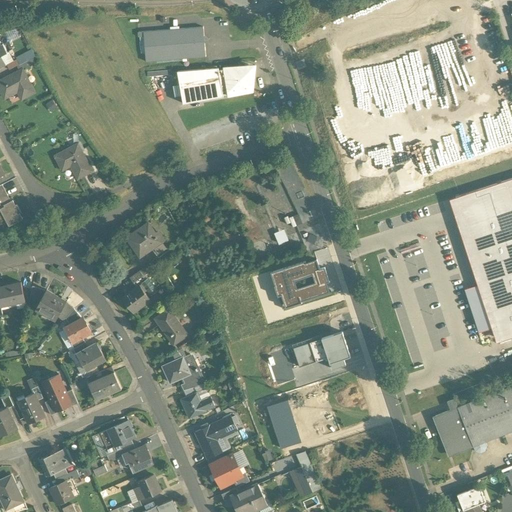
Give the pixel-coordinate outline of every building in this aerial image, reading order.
[(347,142),(502,98),(477,11),(388,37),(391,46),(324,65),(347,142)] [(203,26),(138,31),(139,36),(143,35),(145,61),(206,56),(204,41),(206,41),(208,38),(205,37),(204,37),(203,26)] [(31,49),(23,53),(27,60),(35,56),(31,49)] [(33,57),(17,66),(20,70),(22,69),(23,69),(35,63),(33,57)] [(256,64),(178,71),(184,103),(224,96),(223,94),(229,93),(230,95),(253,91),(256,64)] [(20,70),(0,80),(0,86),(5,97),(18,90),(22,97),(34,91),(23,69),(22,69),(20,70)] [(46,104),(51,111),(57,107),(52,99),(46,104)] [(79,142),(54,155),(61,167),(70,163),(77,177),(91,170),(81,150),(83,148),(79,142)] [(464,225),(502,340),(511,336),(511,178),(455,198),(460,213),(455,215),(456,220),(458,227),(464,225)] [(8,194),(0,197),(0,220),(5,218),(9,225),(23,217),(13,199),(11,200),(8,194)] [(460,213),(455,198),(449,200),(455,215),(460,213)] [(161,242),(148,222),(126,237),(139,257),(150,250),(161,242)] [(464,225),(458,227),(477,285),(465,289),(479,332),(491,328),(496,342),(502,340),(464,225)] [(277,243),(287,239),(282,228),(272,232),(277,243)] [(161,242),(150,250),(156,259),(168,251),(161,242)] [(271,272),(282,309),(329,294),(325,282),(329,281),(325,267),(319,268),(316,260),(305,263),(304,262),(271,272)] [(139,271),(129,278),(133,284),(143,277),(139,271)] [(375,281),(380,295),(392,291),(388,277),(375,281)] [(20,282),(0,287),(0,304),(24,299),(20,282)] [(46,290),(32,286),(30,299),(39,302),(46,290)] [(142,294),(137,288),(122,298),(133,313),(150,300),(144,293),(142,294)] [(61,298),(47,291),(46,290),(39,302),(35,309),(37,310),(44,314),(45,313),(56,318),(55,320),(56,320),(58,316),(66,301),(61,298)] [(207,299),(197,302),(200,311),(210,307),(207,299)] [(66,301),(58,316),(63,320),(65,318),(73,309),(66,301)] [(389,305),(384,318),(397,324),(403,311),(389,305)] [(82,318),(74,309),(73,309),(65,318),(69,325),(82,318)] [(185,333),(169,309),(155,319),(172,343),(185,333)] [(69,325),(65,328),(73,342),(73,343),(82,338),(91,333),(82,318),(69,325)] [(397,328),(392,339),(404,346),(410,334),(397,328)] [(342,332),(321,339),(328,357),(331,369),(345,364),(344,359),(350,357),(342,332)] [(82,338),(73,343),(73,342),(70,343),(74,349),(85,343),(82,338)] [(299,367),(328,357),(321,339),(293,348),(299,367)] [(85,343),(74,349),(77,355),(88,348),(85,343)] [(88,348),(77,355),(86,370),(105,359),(96,344),(88,348)] [(181,349),(173,355),(175,361),(185,357),(181,349)] [(175,361),(163,367),(170,384),(182,378),(184,384),(181,386),(183,391),(193,388),(203,385),(197,371),(198,371),(196,368),(190,355),(185,357),(175,361)] [(111,367),(87,378),(89,384),(114,373),(111,367)] [(232,368),(221,371),(223,379),(235,375),(232,368)] [(89,384),(88,384),(89,386),(96,401),(121,389),(114,373),(89,384)] [(58,375),(42,383),(50,401),(55,412),(56,412),(55,409),(59,407),(60,410),(71,405),(66,393),(58,375)] [(87,378),(75,383),(78,391),(89,386),(88,384),(89,384),(87,378)] [(75,383),(70,386),(71,388),(72,390),(73,393),(73,394),(78,391),(75,383)] [(511,385),(458,407),(473,446),(485,441),(511,430),(511,385)] [(38,387),(32,390),(34,394),(37,401),(43,399),(38,387)] [(193,388),(183,391),(186,398),(196,394),(193,388)] [(73,393),(72,390),(66,393),(71,405),(71,407),(78,404),(73,394),(73,393)] [(34,394),(18,402),(28,425),(44,417),(37,401),(34,394)] [(200,402),(196,394),(186,398),(181,401),(189,419),(204,412),(204,411),(200,402)] [(8,395),(1,398),(6,410),(7,409),(13,406),(8,395)] [(209,398),(200,402),(204,411),(213,407),(209,398)] [(454,398),(447,401),(451,410),(458,407),(454,398)] [(280,449),(301,442),(288,400),(267,407),(280,449)] [(50,401),(45,403),(50,416),(57,414),(56,412),(55,412),(50,401)] [(451,410),(435,416),(451,455),(473,446),(458,407),(451,410)] [(6,410),(0,412),(0,436),(16,430),(7,409),(6,410)] [(222,453),(214,437),(235,427),(230,416),(194,433),(207,460),(222,453)] [(128,422),(105,432),(109,441),(112,440),(115,447),(120,445),(131,440),(134,438),(131,431),(132,431),(128,422)] [(109,441),(105,432),(98,435),(105,449),(104,450),(105,450),(108,456),(121,451),(122,450),(120,445),(115,447),(112,440),(109,441)] [(131,440),(120,445),(122,450),(133,445),(131,440)] [(485,441),(473,446),(475,451),(480,453),(485,451),(487,446),(485,441)] [(122,450),(121,451),(124,456),(136,451),(133,445),(122,450)] [(136,451),(124,456),(124,457),(127,463),(128,462),(133,472),(153,463),(148,453),(147,454),(145,447),(136,451)] [(64,450),(39,461),(46,477),(53,474),(64,469),(66,468),(67,466),(65,462),(68,460),(64,450)] [(108,456),(107,457),(109,463),(124,457),(124,456),(121,451),(108,456)] [(207,460),(209,466),(229,456),(226,451),(222,453),(207,460)] [(251,473),(240,451),(231,455),(241,475),(245,474),(246,476),(251,473)] [(320,488),(304,452),(295,455),(300,467),(289,472),(300,497),(320,488)] [(241,475),(231,455),(229,456),(209,466),(220,488),(233,482),(242,477),(241,475)] [(100,459),(90,463),(92,469),(102,465),(100,459)] [(104,466),(93,471),(96,477),(107,473),(104,466)] [(64,469),(53,474),(56,479),(67,475),(64,469)] [(56,479),(54,480),(57,486),(66,482),(69,480),(67,474),(67,475),(56,479)] [(242,477),(233,482),(236,487),(249,482),(246,476),(245,474),(241,475),(242,477)] [(11,476),(0,480),(0,499),(5,511),(18,505),(23,502),(11,476)] [(154,476),(138,483),(140,488),(139,488),(144,499),(150,496),(151,497),(161,492),(154,476)] [(57,486),(49,489),(56,505),(73,498),(66,482),(57,486)] [(255,485),(238,493),(236,488),(232,489),(235,496),(242,511),(251,511),(262,507),(256,495),(259,493),(255,485)] [(479,485),(457,494),(462,506),(458,508),(459,511),(481,511),(478,504),(485,501),(479,485)] [(232,489),(221,494),(224,501),(235,496),(232,489)] [(176,511),(171,500),(145,511),(176,511)] [(138,501),(128,505),(131,511),(132,511),(141,507),(138,501)] [(81,511),(77,502),(72,505),(75,511),(81,511)]
